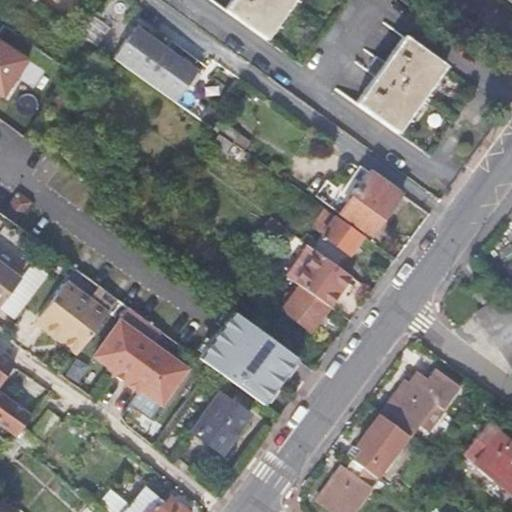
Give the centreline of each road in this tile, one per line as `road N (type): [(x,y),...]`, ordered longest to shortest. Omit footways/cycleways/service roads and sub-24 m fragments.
road 1 (unknown): [(332,406),(0,169)]
road 2 (residential): [(405,311),(250,511)]
road 3 (residential): [(511,151),(405,311)]
road 4 (residential): [(405,311),(511,390)]
